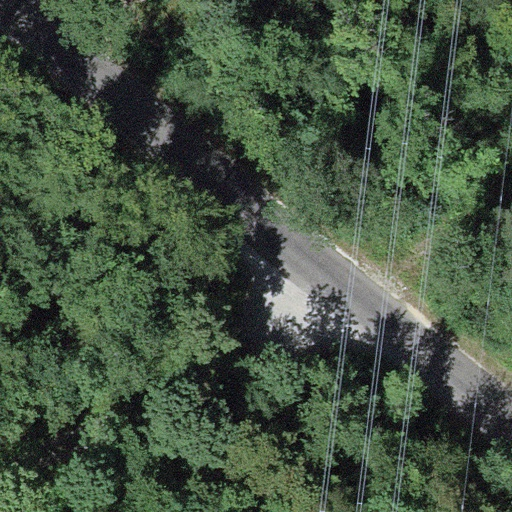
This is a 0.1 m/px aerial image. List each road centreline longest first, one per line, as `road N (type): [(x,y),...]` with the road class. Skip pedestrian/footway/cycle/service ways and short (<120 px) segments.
road 1 (unclassified): [(511,432),(0,0)]
road 2 (track): [(347,296),(233,361),(0,473)]
